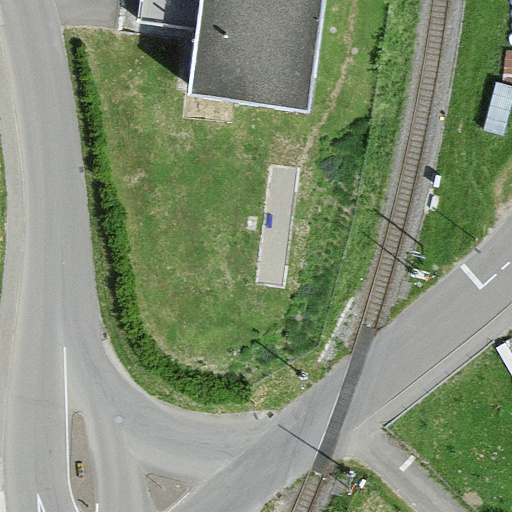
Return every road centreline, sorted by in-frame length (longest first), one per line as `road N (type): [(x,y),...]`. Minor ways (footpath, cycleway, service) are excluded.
road 1 (residential): [(85,511),(54,169),(22,0)]
road 2 (tertiary): [(342,404),(511,257)]
road 3 (tertiary): [(213,511),(342,404)]
road 4 (residential): [(342,404),(441,511)]
